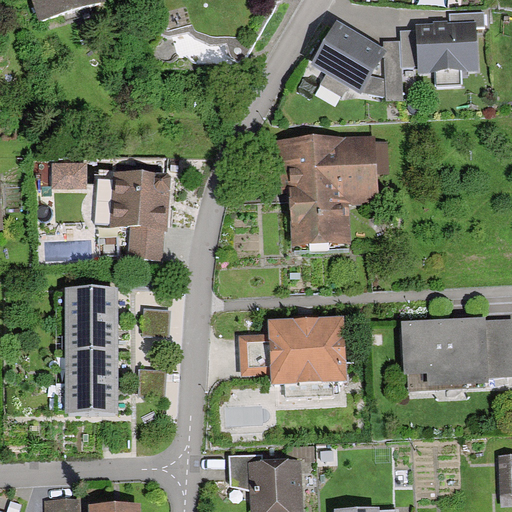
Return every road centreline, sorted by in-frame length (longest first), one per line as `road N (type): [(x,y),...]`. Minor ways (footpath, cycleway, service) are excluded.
road 1 (residential): [(175,466),(209,211),(243,116),(313,0)]
road 2 (residential): [(0,474),(175,466)]
